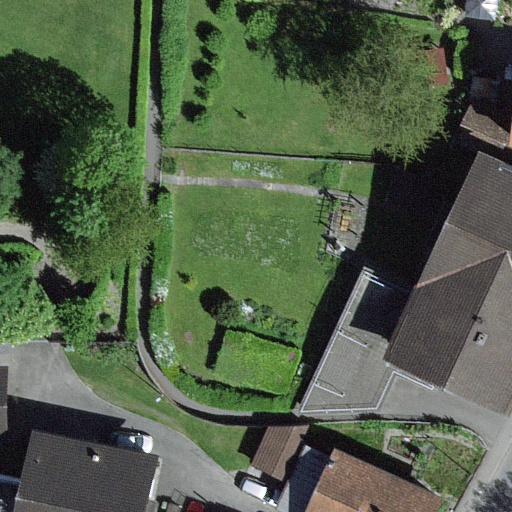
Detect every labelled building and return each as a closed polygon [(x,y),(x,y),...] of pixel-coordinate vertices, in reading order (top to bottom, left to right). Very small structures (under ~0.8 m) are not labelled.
[(446,46),(408,52),(413,88),(451,82),(446,46)] [(511,111),(479,94),(459,127),(511,150),(511,111)] [(511,154),(488,144),(429,275),(511,312),(511,154)] [(441,177),(394,168),(389,197),(435,205),(441,177)] [(398,345),(423,290),(367,265),(301,408),(380,407),(398,368),(434,385),(438,376),(479,395),(484,384),(398,345)] [(511,312),(429,275),(423,290),(398,345),(484,384),(511,396),(511,312)] [(228,332),(217,371),(287,392),(299,352),(228,332)] [(13,364),(0,364),(0,435),(14,436),(13,364)] [(272,425),(255,462),(287,477),(311,423),(272,425)] [(150,511),(163,452),(37,425),(26,477),(0,470),(0,511),(150,511)] [(438,511),(447,493),(340,444),(335,453),(309,441),(278,508),(286,511),(438,511)]
